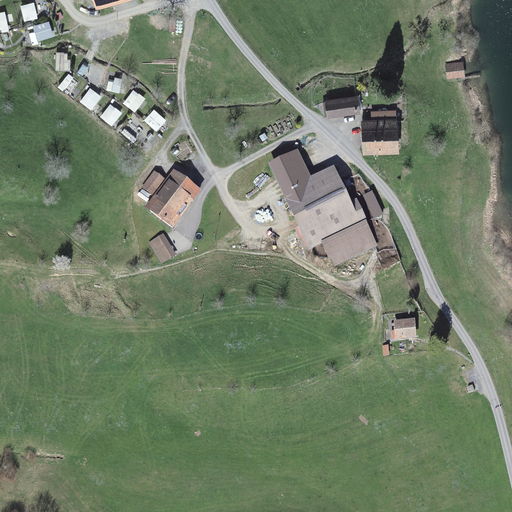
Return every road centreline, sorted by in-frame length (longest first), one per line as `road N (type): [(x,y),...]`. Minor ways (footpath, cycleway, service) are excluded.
road 1 (unclassified): [(206,0),(258,67),(381,184),(407,221),(436,297),(484,372),(511,472)]
road 2 (track): [(197,0),(181,68),(185,122),(233,215),(285,237)]
road 3 (track): [(63,0),(86,22),(180,0)]
